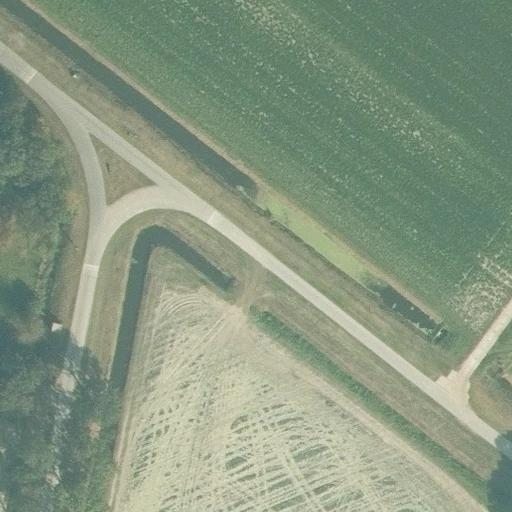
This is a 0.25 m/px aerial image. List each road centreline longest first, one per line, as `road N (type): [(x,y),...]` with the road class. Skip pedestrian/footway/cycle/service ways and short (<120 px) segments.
road 1 (unclassified): [(187,199),(511,451)]
road 2 (unclassified): [(45,511),(97,237)]
road 3 (unclassified): [(77,114),(187,199)]
road 4 (unclassified): [(97,237),(77,114)]
